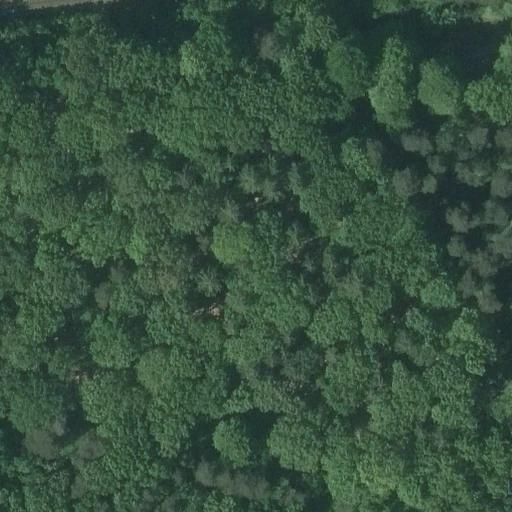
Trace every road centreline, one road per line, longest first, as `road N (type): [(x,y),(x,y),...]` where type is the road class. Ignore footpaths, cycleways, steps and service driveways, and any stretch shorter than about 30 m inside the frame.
road 1 (track): [(511,40),(312,75),(239,77),(0,111)]
road 2 (track): [(0,86),(270,52),(492,0)]
road 3 (track): [(257,53),(266,78),(313,114),(511,440)]
road 4 (track): [(0,482),(164,511)]
